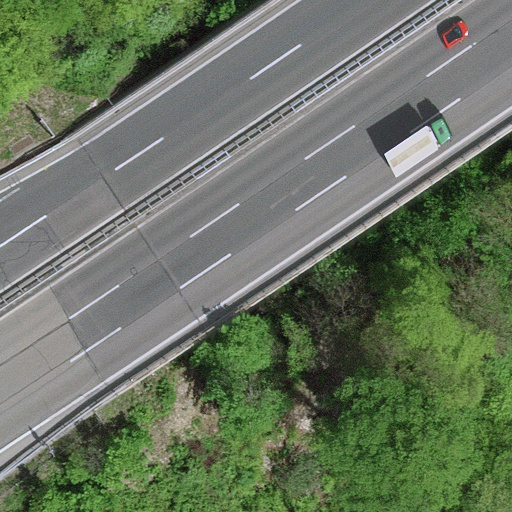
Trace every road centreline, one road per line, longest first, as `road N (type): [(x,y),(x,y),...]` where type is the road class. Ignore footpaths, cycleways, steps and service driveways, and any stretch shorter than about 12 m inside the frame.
road 1 (motorway): [(0,383),(511,36)]
road 2 (motorway): [(361,0),(0,245)]
